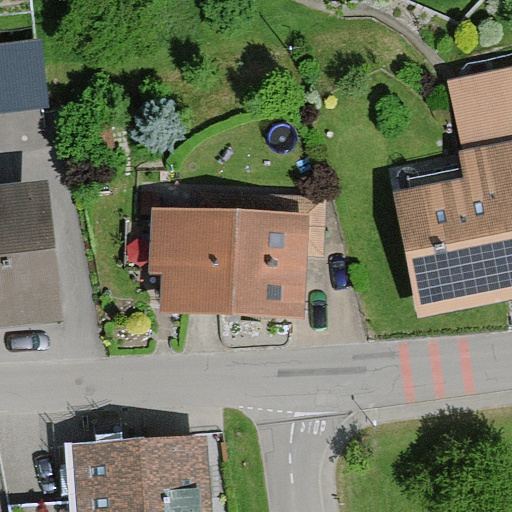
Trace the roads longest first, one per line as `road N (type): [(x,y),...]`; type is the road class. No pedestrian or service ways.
road 1 (residential): [(0,388),(297,376)]
road 2 (residential): [(297,376),(511,357)]
road 3 (residential): [(297,376),(290,443),(296,511)]
